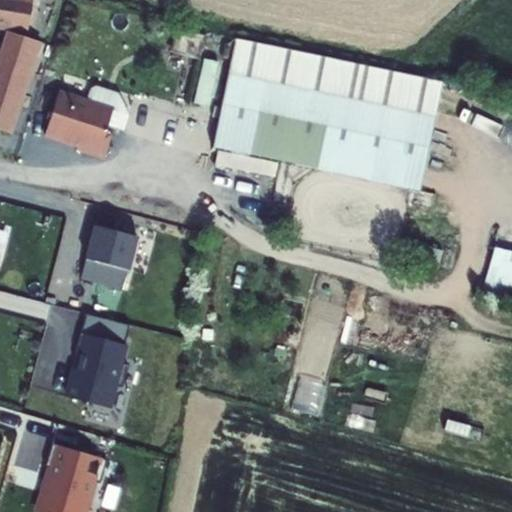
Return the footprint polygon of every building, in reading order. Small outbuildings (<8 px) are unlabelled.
[(34,0),(0,0),(0,129),(6,131),(36,41),(6,31),(0,50),(0,24),(31,28),(34,0)] [(218,146),(423,191),(447,83),(241,38),(218,146)] [(119,96),(97,88),(92,91),(87,103),(59,93),(44,135),(63,142),(65,142),(67,139),(78,143),(76,150),(97,158),(102,154),(106,144),(104,139),(107,128),(119,96)] [(130,119),(119,96),(107,128),(124,134),(130,119)] [(221,148),(218,161),(276,175),(280,162),(221,148)] [(133,237),(91,226),(83,260),(125,270),(133,237)] [(511,247),(495,243),(485,287),(511,293),(511,247)] [(118,363),(122,345),(78,334),(73,354),(77,355),(65,398),(106,408),(112,386),(120,388),(126,365),(118,363)] [(301,377),(295,406),(320,411),(326,382),(301,377)] [(99,484),(105,461),(50,445),(43,468),(49,469),(36,511),(83,511),(92,482),(99,484)]
